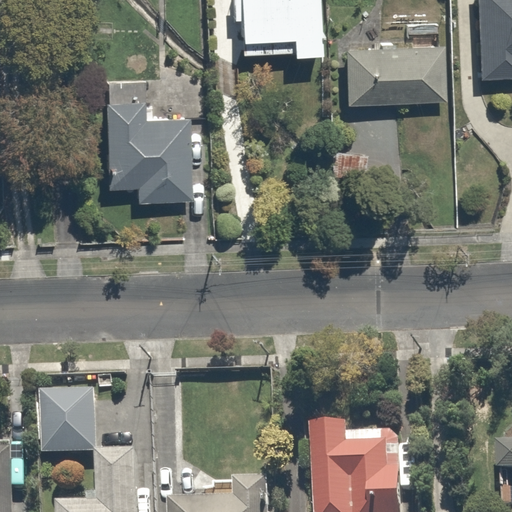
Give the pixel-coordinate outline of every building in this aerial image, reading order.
[(311,0),(233,0),(233,47),(312,47),(311,0)] [(511,0),(469,0),(472,74),(511,72),(511,0)] [(439,38),(342,42),(344,95),(442,91),(439,38)] [(141,75),(96,77),(102,180),(125,179),(126,195),(188,192),(183,110),(143,112),(141,75)] [(24,387),(6,387),(6,444),(23,444),(24,387)] [(95,387),(41,387),(41,451),(95,451),(95,387)] [(344,421),(344,410),(300,411),(300,439),(308,439),(309,511),(400,511),(400,420),(344,421)] [(511,433),(495,433),(494,464),(499,464),(498,501),(509,502),(511,464),(511,433)] [(3,434),(0,434),(0,511),(14,511),(14,491),(21,491),(20,464),(10,464),(10,447),(3,447),(3,434)] [(141,511),(140,449),(97,450),(98,497),(51,498),(51,511),(141,511)] [(264,511),(266,474),(233,472),(233,496),(167,493),(165,511),(264,511)]
